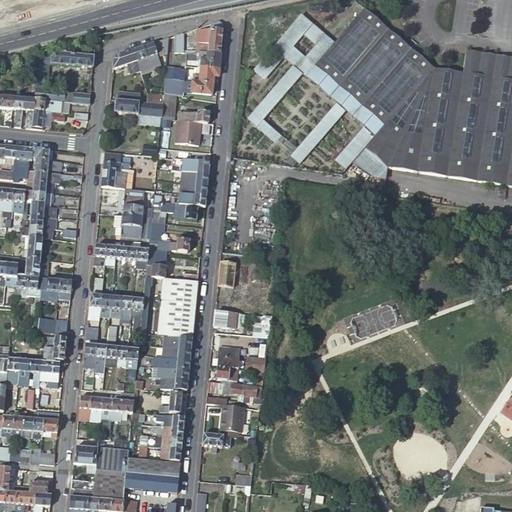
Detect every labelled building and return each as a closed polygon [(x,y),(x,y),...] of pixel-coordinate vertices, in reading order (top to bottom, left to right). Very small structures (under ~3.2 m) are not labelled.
[(388,171),(507,190),(511,190),(511,62),(466,56),(463,76),(434,71),(365,13),(316,70),(376,120),(385,129),(393,135),(374,158),(388,171)] [(207,54),(220,54),(223,26),(219,22),(211,25),(210,32),(198,33),(196,49),(207,49),(207,54)] [(182,35),(174,38),(174,48),(173,55),(181,55),(182,35)] [(167,53),(169,40),(133,52),(136,62),(157,55),(157,56),(167,53)] [(64,56),(65,54),(52,58),(51,67),(64,69),(92,72),(94,52),(83,51),(81,52),(81,58),(64,56)] [(136,62),(133,52),(116,57),(114,61),(113,69),(126,65),(136,62)] [(200,69),(218,71),(220,54),(207,54),(206,63),(201,62),(200,69)] [(157,55),(136,62),(139,72),(140,75),(160,68),(157,56),(157,55)] [(136,62),(126,65),(129,75),(139,72),(136,62)] [(35,83),(48,84),(49,71),(36,69),(35,83)] [(166,69),(165,73),(165,81),(172,82),(173,70),(166,69)] [(199,85),(212,86),(213,78),(218,78),(218,71),(200,69),(199,85)] [(172,82),(184,83),(184,73),(179,73),(180,70),(173,70),(172,82)] [(172,82),(165,81),(163,95),(175,97),(182,98),(184,83),(172,82)] [(199,85),(192,84),(191,94),(211,96),(212,86),(199,85)] [(61,104),(89,107),(90,97),(73,95),(65,99),(66,93),(47,91),(34,89),(33,101),(49,103),(61,104)] [(117,93),(117,101),(140,103),(141,95),(117,93)] [(163,97),(162,105),(162,112),(161,119),(161,120),(173,122),(175,97),(163,95),(163,97)] [(146,104),(162,105),(163,97),(154,97),(147,96),(146,104)] [(11,111),(12,99),(0,97),(0,109),(5,110),(11,111)] [(21,112),(23,100),(12,99),(11,111),(14,111),(15,111),(21,112)] [(32,113),(33,101),(23,100),(21,112),(27,113),(26,126),(30,126),(32,113)] [(49,103),(33,101),(32,113),(44,114),(48,115),(48,114),(49,103)] [(162,112),(162,105),(146,104),(140,103),(117,101),(115,101),(113,114),(161,119),(162,112)] [(60,115),(61,104),(49,103),(48,114),(60,115)] [(21,112),(15,111),(13,129),(20,129),(21,112)] [(177,122),(201,124),(208,125),(209,114),(188,112),(187,120),(178,119),(177,122)] [(44,114),(32,113),(30,126),(30,128),(42,129),(44,114)] [(385,129),(376,120),(337,165),(347,173),(353,166),(366,151),(385,129)] [(177,122),(174,145),(198,147),(201,124),(177,122)] [(393,135),(385,129),(366,151),(374,158),(393,135)] [(16,149),(5,148),(3,159),(4,159),(8,159),(15,160),(16,149)] [(157,158),(158,150),(144,148),(143,157),(157,158)] [(15,160),(24,161),(25,150),(16,149),(15,160)] [(24,161),(28,161),(31,162),(32,151),(25,150),(24,161)] [(31,162),(35,162),(36,162),(48,163),(49,153),(32,151),(31,162)] [(374,158),(366,151),(353,166),(374,182),(386,184),(388,171),(374,158)] [(120,155),(104,154),(103,163),(119,164),(120,155)] [(4,159),(3,159),(0,158),(0,165),(14,167),(15,160),(8,159),(4,159)] [(209,164),(172,160),(171,173),(182,174),(196,175),(208,176),(209,164)] [(34,173),(47,174),(47,171),(53,171),(54,164),(51,163),(48,163),(36,162),(35,162),(34,173)] [(119,164),(103,163),(101,188),(113,189),(115,174),(121,174),(121,170),(128,171),(129,165),(119,164)] [(12,183),(13,174),(0,172),(0,181),(7,182),(12,183)] [(33,183),(46,184),(47,174),(34,173),(33,183)] [(59,175),(47,174),(46,184),(53,185),(58,186),(59,175)] [(196,175),(182,174),(181,185),(186,186),(207,188),(208,176),(196,175)] [(32,193),(45,194),(46,184),(33,183),(32,193)] [(53,185),(46,184),(45,194),(51,195),(52,195),(53,185)] [(185,196),(206,199),(207,188),(186,186),(181,185),(180,195),(184,196),(185,196)] [(124,190),(122,207),(133,208),(134,202),(136,191),(124,190)] [(13,192),(2,191),(2,203),(12,204),(13,192)] [(25,193),(13,192),(12,204),(11,210),(11,213),(23,214),(23,212),(24,205),(24,200),(25,193)] [(25,193),(24,200),(27,200),(31,201),(31,204),(44,205),(44,202),(45,194),(32,193),(32,194),(25,193)] [(198,208),(205,209),(206,199),(185,196),(184,196),(180,195),(178,206),(182,207),(198,208)] [(141,217),(151,218),(152,217),(152,213),(141,212),(142,203),(134,202),(133,208),(122,207),(121,217),(141,218),(141,217)] [(11,210),(12,204),(2,203),(1,212),(11,213),(11,210)] [(153,204),(152,213),(152,217),(164,218),(164,212),(175,213),(174,218),(178,220),(196,222),(198,208),(182,207),(178,206),(153,204)] [(43,219),(44,207),(31,206),(30,217),(43,219)] [(56,209),(44,207),(43,219),(55,220),(56,209)] [(30,217),(29,228),(42,229),(43,219),(30,217)] [(151,223),(151,218),(141,217),(141,218),(121,217),(120,226),(140,228),(140,221),(151,223)] [(55,220),(43,219),(42,229),(51,230),(54,230),(55,220)] [(166,225),(151,223),(150,232),(161,233),(165,233),(166,225)] [(140,228),(120,226),(120,229),(119,237),(139,238),(140,228)] [(21,231),(20,238),(28,239),(28,237),(41,239),(42,229),(29,228),(28,231),(21,231)] [(51,230),(42,229),(41,239),(50,240),(51,230)] [(63,231),(63,238),(75,239),(76,232),(63,231)] [(150,232),(148,251),(148,252),(166,255),(167,252),(166,252),(168,242),(160,241),(161,233),(150,232)] [(39,262),(41,239),(28,237),(28,239),(20,238),(19,242),(24,243),(23,251),(26,251),(25,260),(39,262)] [(168,242),(166,252),(189,254),(190,243),(178,241),(178,243),(168,242)] [(106,246),(95,245),(93,266),(100,266),(101,258),(105,258),(106,246)] [(117,247),(106,246),(105,258),(115,260),(117,247)] [(127,249),(117,247),(115,260),(126,261),(127,249)] [(126,261),(136,262),(138,250),(127,249),(126,261)] [(136,262),(147,263),(147,262),(148,252),(148,251),(138,250),(136,262)] [(166,255),(148,252),(147,262),(165,264),(166,255)] [(17,267),(18,260),(0,257),(0,265),(6,266),(17,267)] [(45,262),(39,262),(25,260),(25,261),(24,269),(44,271),(45,262)] [(16,278),(16,273),(17,267),(6,266),(5,279),(4,287),(15,288),(16,279),(16,278)] [(147,266),(146,278),(161,280),(164,280),(165,268),(147,266)] [(24,269),(23,279),(27,280),(36,281),(36,280),(41,280),(43,281),(44,271),(24,269)] [(184,282),(198,283),(198,276),(185,274),(184,282)] [(23,279),(16,279),(15,288),(15,290),(25,291),(27,280),(23,279)] [(102,292),(103,280),(95,279),(94,291),(102,292)] [(36,281),(27,280),(25,291),(35,292),(34,301),(33,304),(39,305),(40,292),(41,280),(36,280),(36,281)] [(156,336),(167,337),(172,281),(164,280),(161,280),(156,336)] [(58,293),(59,282),(46,281),(45,292),(51,293),(50,299),(57,300),(57,299),(58,293)] [(171,338),(192,340),(198,283),(184,282),(172,281),(167,337),(171,338)] [(69,301),(71,284),(59,282),(58,293),(63,294),(62,300),(69,301)] [(35,292),(25,291),(25,300),(34,301),(35,292)] [(100,309),(101,296),(90,295),(88,312),(94,313),(94,308),(100,309)] [(111,297),(101,296),(100,309),(100,316),(109,317),(111,297)] [(122,298),(111,297),(109,317),(120,318),(121,311),(122,298)] [(132,299),(122,298),(121,311),(131,312),(132,299)] [(136,299),(133,299),(132,299),(131,312),(142,313),(144,300),(136,299)] [(120,318),(120,319),(130,320),(130,316),(131,312),(121,311),(120,318)] [(131,312),(130,316),(137,317),(137,325),(141,325),(142,313),(131,312)] [(253,318),(214,315),(213,330),(238,332),(239,325),(244,325),(244,322),(252,323),(253,318)] [(40,334),(53,335),(54,333),(55,321),(38,320),(37,330),(40,330),(40,334)] [(53,335),(66,336),(67,322),(55,321),(54,333),(53,335)] [(268,340),(270,326),(264,326),(264,324),(256,323),(254,339),(263,339),(268,340)] [(116,327),(108,326),(107,337),(112,338),(115,338),(116,327)] [(86,341),(97,342),(98,330),(87,329),(86,341)] [(64,350),(65,340),(45,338),(44,348),(64,350)] [(170,349),(191,351),(192,340),(171,338),(170,349)] [(97,345),(85,344),(84,357),(96,358),(97,345)] [(106,346),(97,345),(96,358),(95,364),(104,365),(106,346)] [(117,347),(106,346),(104,365),(105,365),(106,359),(116,360),(117,347)] [(0,358),(8,359),(9,349),(0,347),(0,358)] [(117,347),(116,360),(126,361),(127,348),(117,347)] [(43,359),(63,361),(64,350),(44,348),(43,359)] [(138,356),(139,350),(127,348),(126,361),(127,361),(138,362),(138,356)] [(165,359),(190,361),(191,351),(170,349),(166,349),(165,359)] [(219,350),(217,370),(239,372),(241,352),(219,350)] [(96,358),(84,357),(83,367),(95,369),(95,364),(96,358)] [(19,360),(8,359),(6,371),(18,372),(19,360)] [(106,359),(105,365),(105,368),(115,369),(116,367),(116,360),(106,359)] [(169,369),(189,371),(190,361),(165,359),(162,359),(162,361),(164,361),(164,369),(169,369)] [(30,361),(19,360),(18,372),(29,373),(30,361)] [(116,367),(126,369),(126,368),(127,361),(126,361),(116,360),(116,367)] [(258,374),(264,374),(266,362),(246,360),(245,373),(258,374)] [(41,362),(30,361),(29,373),(33,373),(33,381),(39,381),(41,362)] [(137,370),(138,362),(127,361),(126,368),(126,369),(137,370)] [(59,364),(41,362),(39,381),(42,381),(57,383),(59,364)] [(105,365),(104,365),(95,364),(95,369),(94,373),(104,374),(105,368),(105,365)] [(168,379),(188,381),(189,371),(169,369),(168,379)] [(239,372),(217,370),(216,382),(238,384),(239,372)] [(258,374),(256,390),(262,390),(264,374),(258,374)] [(187,392),(188,381),(168,379),(164,379),(163,390),(187,392)] [(256,390),(207,385),(206,395),(244,399),(261,401),(262,390),(256,390)] [(134,398),(134,395),(124,394),(121,394),(120,401),(133,403),(134,398)] [(180,415),(182,395),(170,394),(168,408),(160,407),(159,413),(180,415)] [(27,395),(25,410),(33,410),(34,396),(27,395)] [(91,398),(80,397),(79,410),(90,411),(91,398)] [(103,399),(91,398),(90,411),(102,412),(103,399)] [(112,413),(113,401),(103,399),(102,412),(112,413)] [(226,402),(206,400),(205,407),(223,409),(236,410),(237,404),(226,403),(226,402)] [(133,404),(133,403),(120,401),(113,401),(112,413),(111,420),(120,420),(121,414),(132,415),(132,414),(133,404)] [(241,435),(244,411),(236,410),(223,409),(220,434),(241,435)] [(90,411),(79,410),(78,417),(78,420),(89,421),(90,411)] [(112,413),(102,412),(101,419),(108,420),(108,425),(111,425),(111,420),(112,413)] [(58,415),(36,413),(36,420),(42,420),(57,421),(58,415)] [(12,418),(2,417),(1,429),(1,430),(11,430),(12,418)] [(164,429),(183,430),(184,419),(165,417),(164,424),(164,429)] [(22,419),(14,418),(12,418),(11,430),(21,431),(22,419)] [(32,420),(25,419),(22,419),(21,431),(21,438),(31,439),(32,420)] [(42,420),(36,420),(33,420),(32,420),(31,439),(41,440),(41,433),(42,420)] [(56,434),(57,421),(42,420),(41,433),(56,434)] [(163,439),(182,441),(183,430),(164,429),(154,427),(153,435),(163,436),(163,439)] [(5,442),(11,442),(11,430),(1,430),(0,437),(5,437),(5,442)] [(11,430),(11,442),(15,443),(15,438),(21,438),(21,431),(11,430)] [(148,437),(140,437),(139,447),(147,447),(148,437)] [(233,440),(202,437),(201,448),(221,450),(221,449),(229,450),(230,443),(232,444),(233,440)] [(162,449),(181,452),(182,441),(163,439),(162,449)] [(113,450),(128,451),(128,450),(129,441),(114,440),(113,450)] [(255,450),(256,442),(248,442),(247,449),(255,450)] [(97,449),(75,447),(73,465),(96,467),(97,449)] [(147,447),(139,447),(138,458),(145,458),(147,447)] [(0,448),(0,460),(1,461),(5,461),(5,462),(9,463),(10,450),(0,448)] [(29,465),(39,466),(39,458),(40,450),(30,449),(30,452),(29,465)] [(113,450),(109,450),(97,449),(96,467),(94,484),(93,492),(71,490),(70,498),(77,498),(89,499),(100,501),(111,502),(123,503),(124,489),(126,474),(127,460),(128,451),(113,450)] [(168,461),(180,462),(181,452),(162,449),(162,451),(161,454),(158,454),(157,460),(160,460),(161,459),(168,460),(168,461)] [(9,463),(19,464),(20,451),(10,450),(9,463)] [(19,464),(29,465),(30,452),(20,451),(19,464)] [(45,467),(53,468),(54,459),(46,459),(45,467)] [(126,474),(179,480),(180,466),(131,460),(127,460),(126,474)] [(10,470),(4,470),(0,469),(0,480),(8,482),(10,470)] [(126,474),(124,489),(177,494),(179,480),(126,474)] [(245,488),(251,489),(252,478),(235,477),(234,487),(245,488)] [(7,493),(8,482),(0,480),(0,492),(5,493),(7,493)] [(72,482),(71,490),(93,492),(94,484),(72,482)] [(34,495),(47,496),(48,484),(29,483),(29,488),(14,487),(13,493),(15,493),(24,494),(34,495)] [(305,488),(294,487),(293,494),(304,495),(304,490),(305,488)] [(13,493),(7,493),(5,493),(4,504),(7,505),(6,511),(12,511),(15,493),(13,493)] [(24,494),(15,493),(12,511),(22,511),(23,511),(23,506),(24,494)] [(34,495),(24,494),(23,506),(23,511),(26,511),(27,506),(33,507),(34,495)] [(49,508),(50,496),(47,496),(34,495),(33,507),(49,508)] [(204,511),(206,496),(196,496),(194,511),(204,511)] [(77,498),(70,498),(68,511),(87,511),(89,499),(77,498)] [(87,511),(98,511),(100,501),(89,499),(87,511)] [(98,511),(109,511),(111,502),(100,501),(98,511)] [(122,511),(123,503),(111,502),(109,511),(122,511)] [(123,503),(122,511),(135,511),(136,504),(123,503)]
